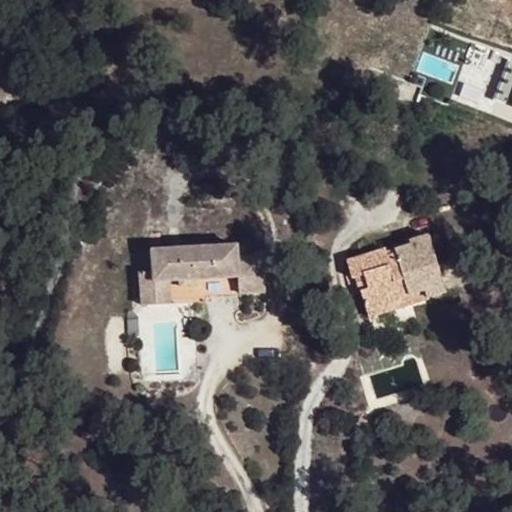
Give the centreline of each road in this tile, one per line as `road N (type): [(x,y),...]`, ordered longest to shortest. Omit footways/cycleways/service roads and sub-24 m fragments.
road 1 (residential): [(329,273),(342,342),(298,419),(303,511)]
road 2 (residential): [(211,358),(200,419),(254,511)]
